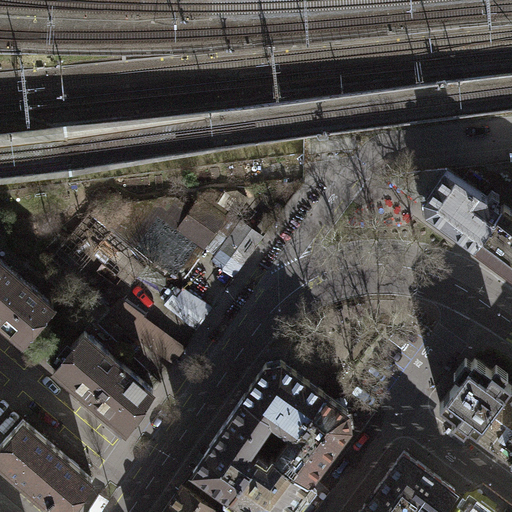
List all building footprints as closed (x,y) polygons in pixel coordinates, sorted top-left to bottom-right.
[(484,194),(443,168),(423,196),(423,206),(511,272),(511,270),(511,211),(502,204),(484,194)] [(174,197),(92,207),(89,211),(129,245),(132,239),(182,275),(217,226),(229,210),(236,199),(222,192),(204,192),(190,209),(174,197)] [(230,235),(242,219),(229,210),(217,226),(230,235)] [(99,245),(159,296),(171,282),(129,245),(89,211),(50,256),(56,260),(45,273),(54,281),(66,267),(74,274),(99,245)] [(262,233),(242,219),(230,235),(220,249),(240,263),(262,233)] [(49,304),(0,262),(0,326),(17,341),(49,304)] [(193,300),(171,282),(159,296),(181,315),(193,300)] [(121,294),(112,304),(159,344),(174,357),(183,346),(121,294)] [(159,344),(112,304),(110,311),(151,347),(159,344)] [(81,330),(51,367),(92,401),(121,425),(152,387),(81,330)] [(469,424),(476,430),(511,384),(511,382),(504,377),(509,371),(496,362),(492,368),(485,363),(475,355),(472,359),(466,355),(454,371),(460,375),(440,402),(457,415),(452,421),(464,430),(469,424)] [(278,360),(262,361),(242,392),(190,467),(238,500),(229,511),(280,511),(291,498),(327,449),(345,424),(344,407),(278,360)] [(511,384),(476,430),(511,455),(511,453),(511,384)] [(76,462),(21,416),(0,441),(0,461),(62,511),(92,475),(76,462)] [(434,511),(453,488),(401,450),(386,471),(355,511),(434,511)] [(206,502),(178,482),(156,511),(208,511),(212,506),(206,502)] [(483,511),(465,499),(455,511),(483,511)]
